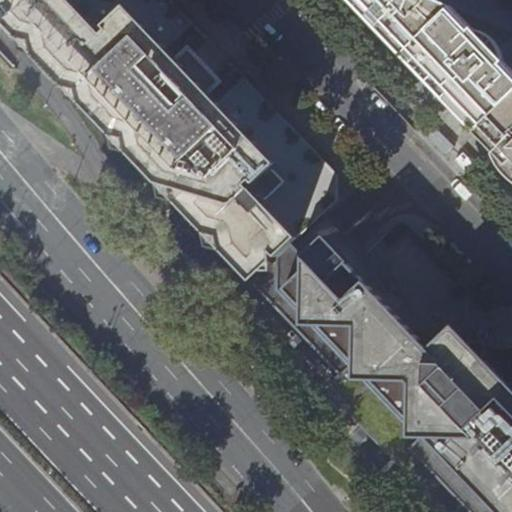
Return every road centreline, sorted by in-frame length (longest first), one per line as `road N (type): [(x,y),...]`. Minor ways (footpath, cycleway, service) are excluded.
road 1 (secondary): [(313,511),(0,151)]
road 2 (residential): [(248,0),(511,277)]
road 3 (motorway): [(155,511),(0,347)]
